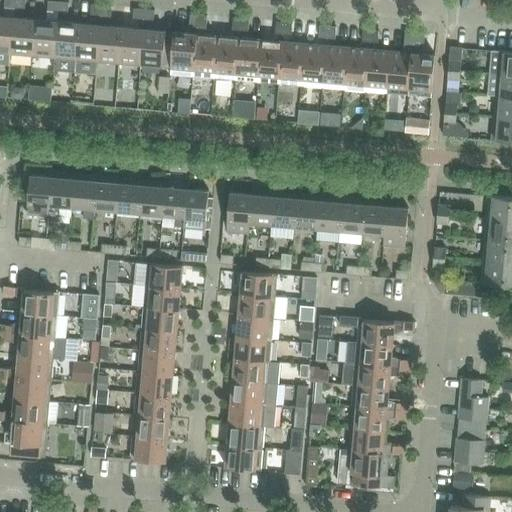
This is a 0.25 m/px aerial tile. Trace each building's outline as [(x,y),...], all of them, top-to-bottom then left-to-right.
[(15,0),(15,8),(25,9),(25,0),(15,0)] [(47,11),(58,12),(59,2),(48,1),(47,11)] [(59,2),(58,12),(68,13),(69,3),(59,2)] [(90,15),(101,16),(102,6),(91,5),(90,15)] [(102,6),(101,16),(111,17),(112,7),(102,6)] [(133,18),(144,19),(144,9),(134,9),(133,18)] [(144,9),(144,19),(154,20),(155,10),(144,9)] [(189,26),(197,27),(198,15),(190,14),(189,26)] [(198,15),(197,27),(205,27),(206,15),(198,15)] [(0,53),(11,54),(14,18),(0,16),(0,53)] [(11,54),(32,56),(36,20),(14,18),(11,54)] [(232,30),(240,30),(241,18),(233,18),(232,30)] [(241,18),(240,30),(248,31),(249,19),(241,18)] [(32,56),(54,58),(57,22),(36,20),(32,56)] [(275,33),(283,34),(284,22),(276,21),(275,33)] [(57,22),(54,58),(53,70),(75,72),(76,60),(79,24),(57,22)] [(284,22),(283,34),(291,35),(292,23),(284,22)] [(100,26),(79,24),(76,60),(97,62),(100,26)] [(319,37),(327,38),(328,26),(320,25),(319,37)] [(122,28),(100,26),(97,62),(119,64),(122,28)] [(328,26),(327,38),(335,39),(336,27),(328,26)] [(214,78),(218,36),(204,35),(205,27),(197,27),(197,34),(193,76),(214,78)] [(144,29),(122,28),(119,64),(140,66),(144,29)] [(166,31),(144,29),(140,66),(163,68),(166,31)] [(362,41),(370,42),(371,30),(363,29),(362,41)] [(370,42),(378,43),(379,31),(371,30),(370,42)] [(193,76),(197,34),(174,32),(170,74),(193,76)] [(403,52),(391,51),(387,94),(409,96),(413,46),(414,33),(405,33),(403,52)] [(431,98),(435,55),(423,54),(425,34),(414,33),(413,46),(409,96),(431,98)] [(236,80),(240,38),(218,36),(214,78),(236,80)] [(258,82),(261,40),(240,38),(236,80),(258,82)] [(258,82),(279,84),(283,42),(261,40),(258,82)] [(279,84),(301,86),(305,43),(283,42),(279,84)] [(301,86),(323,88),(327,45),(305,43),(301,86)] [(323,88),(344,90),(348,47),(327,45),(323,88)] [(344,90),(366,92),(370,49),(348,47),(344,90)] [(448,70),(460,71),(462,48),(450,47),(448,70)] [(366,92),(387,94),(391,51),(370,49),(366,92)] [(490,73),(511,75),(511,52),(492,51),(490,73)] [(460,71),(448,70),(448,79),(459,80),(460,71)] [(511,75),(490,73),(488,95),(496,96),(511,97),(511,75)] [(511,97),(496,96),(494,117),(511,118),(511,97)] [(445,104),(445,113),(457,114),(457,105),(445,104)] [(444,122),(456,123),(457,114),(445,113),(444,122)] [(511,118),(494,117),(492,140),(511,141),(511,118)] [(405,132),(428,135),(429,121),(407,118),(405,132)] [(60,206),(72,207),(75,174),(59,173),(59,178),(52,177),(49,205),(50,205),(49,216),(59,217),(60,206)] [(72,207),(94,209),(97,181),(90,181),(90,176),(75,174),(72,207)] [(27,214),(49,216),(50,205),(49,205),(52,177),(31,175),(27,214)] [(94,209),(117,211),(120,178),(105,177),(104,182),(97,181),(94,209)] [(117,211),(140,213),(142,185),(135,185),(136,180),(120,178),(117,211)] [(142,185),(140,213),(163,215),(166,182),(150,181),(150,186),(142,185)] [(174,227),(184,228),(185,217),(188,189),(181,189),(181,184),(166,182),(163,215),(175,216),(174,227)] [(185,217),(184,228),(206,230),(209,191),(188,189),(185,217)] [(250,223),(271,225),(274,192),(259,191),(258,195),(251,195),(249,223),(250,223)] [(274,192),(271,225),(293,227),(297,199),(290,198),(290,193),(274,192)] [(249,233),(250,223),(249,223),(251,195),(230,193),(227,232),(249,233)] [(294,227),(317,229),(320,196),(304,194),(304,199),(297,199),(294,227)] [(340,231),(342,203),(335,202),(336,197),(320,196),(317,229),(340,231)] [(511,197),(489,196),(487,218),(511,220),(511,197)] [(340,231),(362,233),(365,200),(350,198),(349,203),(342,203),(340,231)] [(365,200),(362,233),(385,234),(385,235),(388,207),(381,206),(381,201),(365,200)] [(437,214),(449,215),(450,206),(438,205),(437,214)] [(385,235),(385,234),(384,245),(405,247),(409,208),(388,207),(385,235)] [(449,215),(437,214),(437,223),(449,224),(449,215)] [(485,240),(511,242),(511,220),(487,218),(485,240)] [(19,246),(27,247),(28,238),(19,237),(19,246)] [(56,249),(68,250),(69,241),(56,240),(56,249)] [(511,242),(485,240),(483,261),(511,263),(511,242)] [(69,241),(68,250),(81,251),(82,243),(69,241)] [(114,245),(102,244),(101,253),(114,254),(114,245)] [(127,246),(114,245),(114,254),(126,255),(127,246)] [(147,257),(159,258),(160,249),(147,248),(147,257)] [(434,257),(446,258),(446,249),(434,248),(434,257)] [(159,258),(177,260),(178,251),(160,249),(159,258)] [(207,253),(182,251),(181,260),(207,262),(207,253)] [(220,264),(233,265),(233,256),(221,255),(220,264)] [(434,257),(433,266),(445,267),(446,258),(434,257)] [(255,267),(268,268),(268,259),(256,258),(255,267)] [(268,268),(280,269),(281,260),(268,259),(268,268)] [(511,263),(483,261),(481,284),(490,285),(511,286),(511,263)] [(301,271),(313,272),(314,263),(301,262),(301,271)] [(181,289),(183,266),(148,263),(146,286),(181,289)] [(313,272),(326,273),(326,264),(314,263),(313,272)] [(346,275),(359,276),(359,267),(347,266),(346,275)] [(359,267),(359,276),(371,277),(372,268),(359,267)] [(399,279),(408,280),(409,271),(400,270),(399,279)] [(243,272),(241,294),(276,297),(278,275),(243,272)] [(440,293),(444,293),(489,297),(490,285),(481,284),(439,280),(434,283),(440,293)] [(179,310),(181,289),(146,286),(144,307),(179,310)] [(4,295),(15,296),(16,288),(5,287),(4,295)] [(24,299),(22,313),(57,316),(59,293),(25,290),(25,289),(16,288),(15,296),(24,299)] [(99,295),(87,294),(85,318),(97,319),(99,295)] [(241,294),(239,315),(274,318),(276,297),(241,294)] [(113,304),(105,304),(104,313),(112,313),(113,304)] [(144,307),(142,329),(177,332),(179,310),(144,307)] [(313,321),(314,308),(301,307),(300,320),(313,321)] [(57,316),(22,313),(20,334),(55,337),(57,316)] [(237,337),(272,340),(274,318),(239,315),(237,337)] [(320,315),(320,319),(320,324),(333,325),(334,316),(320,315)] [(358,342),(393,345),(394,334),(403,329),(414,330),(415,323),(404,322),(394,321),(394,323),(361,320),(361,318),(340,316),(340,326),(359,327),(358,342)] [(97,320),(82,319),(81,339),(95,340),(97,320)] [(1,325),(1,333),(11,334),(12,326),(1,325)] [(142,329),(140,350),(175,353),(177,332),(142,329)] [(0,338),(0,340),(11,341),(11,334),(1,333),(0,338)] [(11,334),(11,341),(20,345),(19,356),(54,359),(64,360),(66,338),(55,337),(20,334),(11,334)] [(235,359),(270,362),(272,340),(237,337),(235,359)] [(110,338),(102,338),(101,347),(109,348),(110,338)] [(346,363),(356,364),(391,367),(400,368),(400,360),(392,357),(393,345),(358,342),(348,341),(346,363)] [(312,344),(303,343),(302,355),(310,356),(312,344)] [(173,375),(175,353),(140,350),(138,372),(173,375)] [(18,367),(8,369),(8,377),(17,377),(52,380),(54,359),(19,356),(18,367)] [(270,362),(235,359),(233,380),(279,384),(281,363),(270,362)] [(400,368),(411,369),(411,361),(400,360),(400,368)] [(354,385),(389,388),(390,376),(399,376),(400,368),(391,367),(356,364),(346,363),(344,363),(342,384),(354,385)] [(93,367),(76,366),(75,380),(92,381),(93,367)] [(0,376),(8,377),(8,369),(0,368),(0,376)] [(411,369),(400,368),(399,376),(410,376),(411,369)] [(172,396),(173,375),(138,372),(136,393),(172,396)] [(17,377),(15,399),(50,402),(52,380),(17,377)] [(231,402),(276,405),(277,406),(279,384),(233,380),(231,402)] [(352,407),(387,410),(389,388),(354,385),(352,407)] [(307,386),(298,386),(296,407),(305,408),(307,386)] [(172,396),(136,393),(135,415),(170,418),(172,396)] [(461,395),(460,407),(488,409),(489,397),(461,395)] [(4,420),(13,420),(48,423),(50,402),(15,399),(14,411),(5,412),(4,420)] [(231,402),(229,423),(265,426),(274,427),(276,405),(231,402)] [(396,411),(407,412),(408,404),(397,403),(396,411)] [(385,431),(387,410),(352,407),(350,428),(385,431)] [(459,419),(487,421),(488,409),(460,407),(459,419)] [(306,409),(298,409),(297,421),(305,421),(306,409)] [(407,412),(396,411),(395,418),(406,419),(407,412)] [(103,413),(95,412),(94,424),(102,425),(103,413)] [(135,415),(133,436),(168,439),(170,418),(135,415)] [(48,423),(13,420),(11,442),(0,441),(0,453),(45,458),(48,423)] [(228,445),(263,448),(265,426),(229,423),(228,445)] [(350,428),(348,450),(389,453),(383,452),(385,431),(350,428)] [(304,430),(292,429),(291,450),(302,451),(304,430)] [(133,436),(131,459),(166,462),(168,439),(133,436)] [(456,450),(484,452),(485,440),(457,438),(456,450)] [(263,448),(228,445),(226,467),(261,470),(263,448)] [(392,454),(403,455),(404,447),(393,446),(392,454)] [(389,453),(348,450),(341,449),(338,483),(394,488),(395,476),(387,475),(389,453)] [(291,450),(289,474),(300,475),(302,451),(291,450)] [(456,450),(455,462),(483,464),(484,452),(456,450)] [(454,473),(453,488),(468,489),(470,474),(454,473)] [(489,511),(490,497),(463,495),(461,507),(451,506),(450,511),(489,511)]
